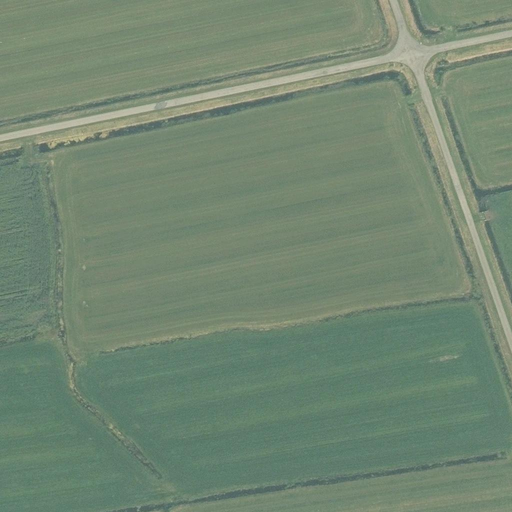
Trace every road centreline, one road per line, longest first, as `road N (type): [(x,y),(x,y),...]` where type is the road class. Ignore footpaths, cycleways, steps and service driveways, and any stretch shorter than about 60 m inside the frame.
road 1 (unclassified): [(0,140),(405,53)]
road 2 (unclassified): [(511,350),(405,53)]
